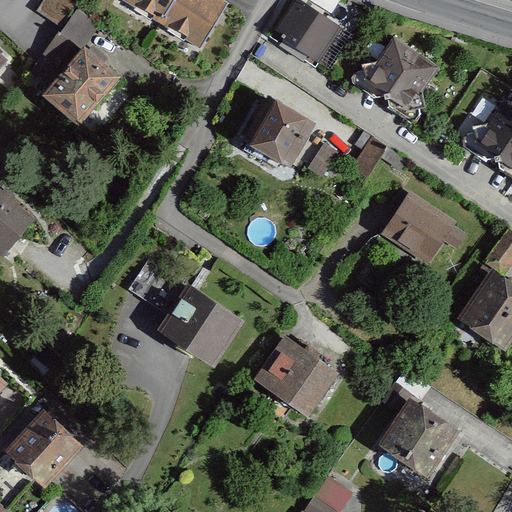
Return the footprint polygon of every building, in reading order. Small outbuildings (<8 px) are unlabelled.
[(229,3),(223,0),(117,0),(201,50),(229,3)] [(354,34),(305,0),(293,0),(274,29),(330,68),(354,34)] [(439,64),(397,34),(378,60),(366,60),(367,76),(411,105),(427,103),(423,90),(439,64)] [(123,77),(84,42),(42,87),(81,122),(123,77)] [(0,71),(11,60),(0,49),(0,71)] [(320,116),(277,91),(249,139),(293,163),(320,116)] [(511,101),(507,97),(488,124),(476,124),(477,139),(511,162),(511,101)] [(337,151),(323,143),(308,168),(322,176),(337,151)] [(37,219),(0,188),(0,254),(4,258),(37,219)] [(459,222),(411,190),(383,232),(430,263),(446,240),(459,249),(469,235),(456,226),(459,222)] [(511,263),(511,228),(510,227),(487,259),(493,263),(506,272),(511,263)] [(511,276),(506,272),(493,263),(460,313),(508,345),(511,339),(511,276)] [(246,319),(188,282),(158,327),(216,364),(246,319)] [(340,372),(285,333),(255,376),(310,415),(340,372)] [(460,424),(409,394),(380,441),(431,472),(460,424)] [(85,442),(44,404),(8,443),(48,481),(85,442)] [(342,511),(357,494),(331,474),(305,508),(309,511),(342,511)] [(12,511),(0,502),(0,511),(12,511)]
